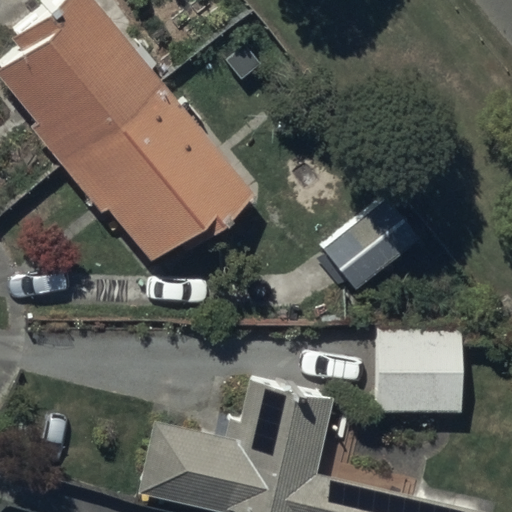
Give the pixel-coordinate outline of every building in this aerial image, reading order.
[(23,120),(57,162),(159,80),(93,0),(39,0),(4,29),(13,41),(0,51),(0,77),(30,114),(23,120)] [(159,80),(57,162),(92,205),(99,199),(142,252),(169,230),(178,242),(246,186),(159,80)] [(412,233),(380,193),(318,244),(350,283),(412,233)] [(456,322),(370,322),(371,406),(456,406),(456,322)] [(129,484),(254,511),(481,511),(483,504),(307,465),(324,390),(241,371),(232,414),(221,411),(217,428),(146,412),(129,484)]
